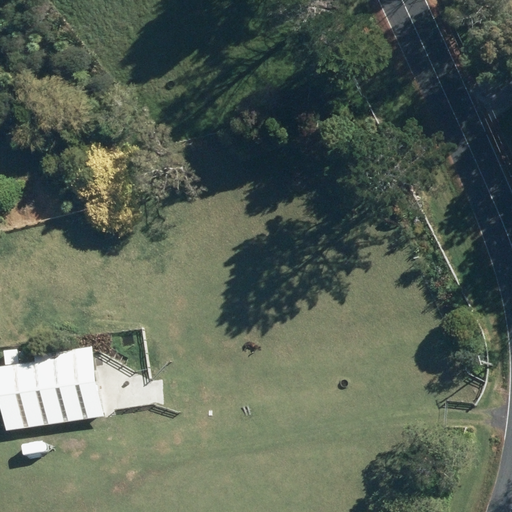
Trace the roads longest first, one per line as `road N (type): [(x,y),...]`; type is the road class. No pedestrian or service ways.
road 1 (unclassified): [(511,246),(458,116)]
road 2 (unclassified): [(458,116),(403,0)]
